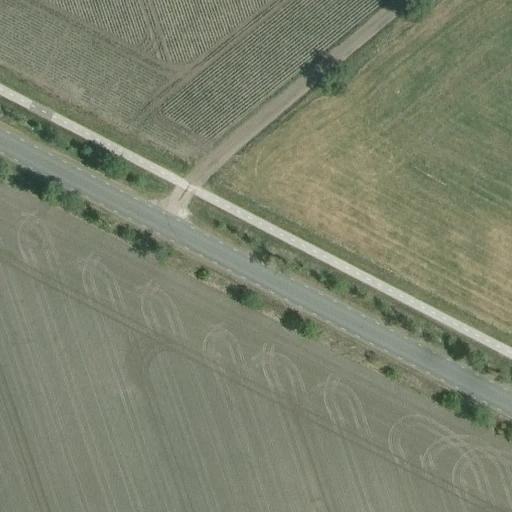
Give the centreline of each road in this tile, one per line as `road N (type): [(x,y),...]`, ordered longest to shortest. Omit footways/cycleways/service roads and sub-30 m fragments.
road 1 (tertiary): [(511,405),(0,141)]
road 2 (track): [(187,187),(407,0)]
